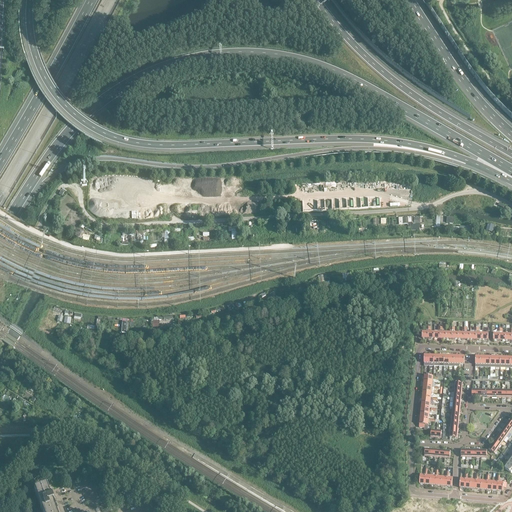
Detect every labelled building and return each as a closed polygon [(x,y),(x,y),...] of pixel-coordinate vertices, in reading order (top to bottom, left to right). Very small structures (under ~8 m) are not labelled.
[(410,218),(398,219),(399,225),(403,225),(403,224),(408,223),(408,228),(411,227),(410,218)] [(303,225),(304,235),(317,235),(317,234),(322,234),(322,227),(326,227),(325,221),(324,221),(316,221),(317,226),(317,230),(311,230),(311,231),(310,231),(309,231),(308,225),(307,225),(307,222),(304,223),(304,225),(303,225)] [(236,225),(227,225),(227,229),(231,229),(232,239),(236,239),(236,225)] [(131,246),(143,246),(143,237),(140,237),(140,232),(137,232),(137,242),(131,242),(131,246)] [(103,238),(83,233),(81,240),(102,245),(103,238)] [(320,276),(318,276),(319,283),(324,282),(324,283),(327,282),(328,286),(330,286),(330,284),(329,278),(327,278),(326,275),(323,275),(320,276)] [(159,317),(151,318),(151,321),(152,322),(152,329),(160,328),(159,321),(159,320),(163,320),(162,317),(159,318),(159,317)] [(424,430),(428,431),(429,418),(420,417),(419,428),(424,428),(424,430)] [(504,429),(501,433),(507,437),(509,433),(504,429)] [(501,433),(498,437),(504,441),(507,437),(501,433)] [(498,437),(495,441),(501,445),(504,441),(498,437)] [(495,441),(492,445),(498,450),(501,445),(495,441)] [(498,450),(492,445),(489,450),(495,454),(498,450)] [(31,477),(34,480),(35,480),(37,482),(42,477),(40,475),(40,474),(37,471),(31,477)] [(495,491),(503,492),(503,488),(506,489),(507,484),(506,483),(506,481),(504,481),(503,483),(496,483),(495,491)] [(41,507),(42,511),(55,511),(54,508),(53,505),(53,503),(56,502),(54,496),(53,494),(50,495),(46,487),(40,489),(35,491),(40,505),(41,507)]
